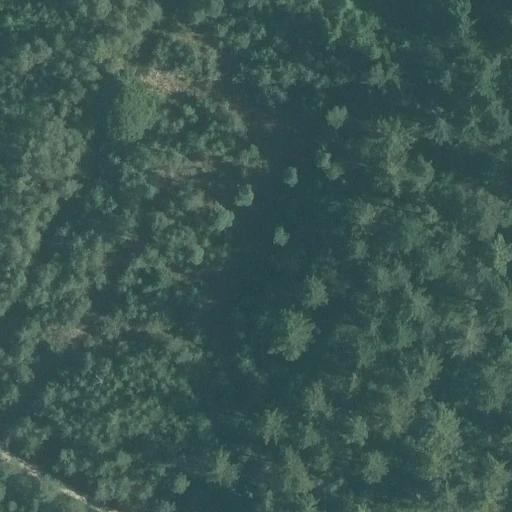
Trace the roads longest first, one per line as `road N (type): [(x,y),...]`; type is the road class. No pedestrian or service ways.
road 1 (track): [(0,338),(180,0)]
road 2 (track): [(111,511),(0,448)]
